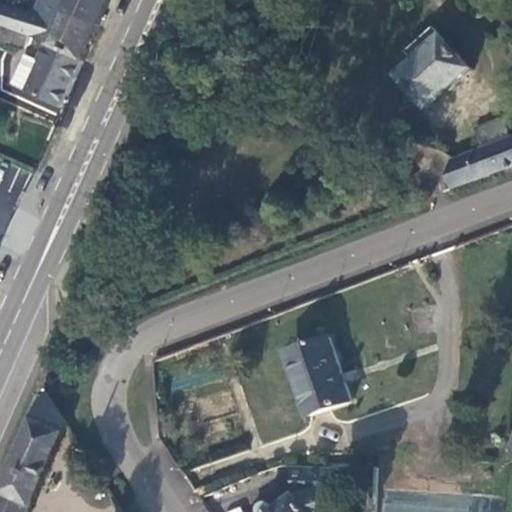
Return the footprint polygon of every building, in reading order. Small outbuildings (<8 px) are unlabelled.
[(84,61),(99,26),(66,14),(71,0),(42,0),(35,17),(0,9),(0,24),(13,29),(25,33),(31,35),(51,44),(84,61)] [(99,26),(110,0),(71,0),(66,14),(99,26)] [(29,36),(0,25),(0,39),(25,49),(29,36)] [(428,111),(474,69),(461,55),(463,54),(460,50),(458,51),(435,27),(417,42),(425,52),(416,60),(399,75),(428,111)] [(425,52),(417,42),(407,51),(416,60),(425,52)] [(62,108),(84,61),(51,44),(43,62),(26,55),(12,84),(28,91),(28,93),(62,108)] [(454,189),(511,166),(511,137),(511,138),(504,117),(476,127),(484,148),(454,162),(450,177),(451,181),(454,189)] [(353,402),(332,338),(290,352),(312,416),(353,402)] [(28,511),(68,423),(46,393),(45,391),(45,393),(0,495),(0,511),(28,511)] [(327,511),(325,506),(332,504),(325,485),(338,484),(337,468),(291,467),(295,495),(277,508),(271,505),(266,505),(263,511),(262,511),(327,511)] [(404,511),(407,468),(376,468),(374,511),(404,511)]
